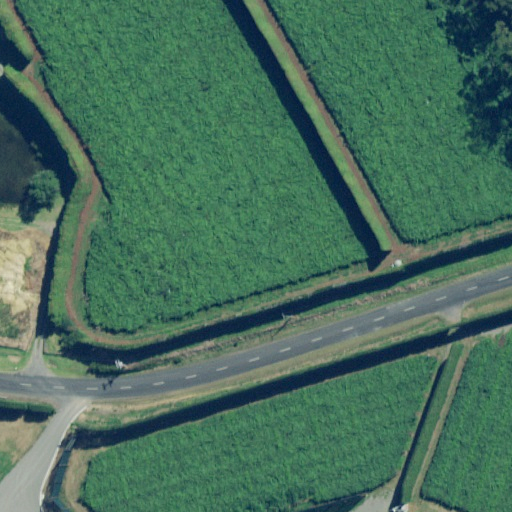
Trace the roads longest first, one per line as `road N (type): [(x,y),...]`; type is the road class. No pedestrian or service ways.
road 1 (unclassified): [(511,278),(191,377),(91,390),(0,382)]
road 2 (unknown): [(66,388),(24,511)]
